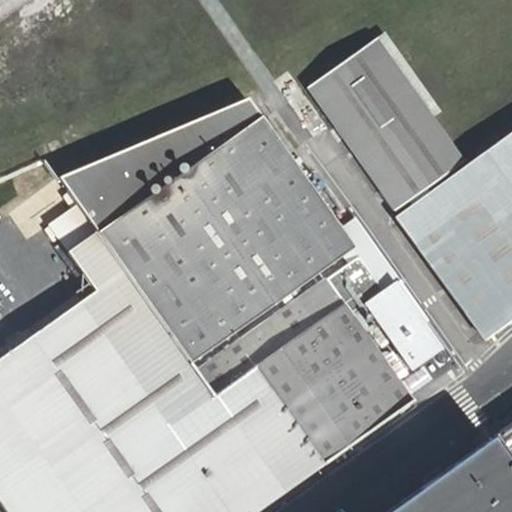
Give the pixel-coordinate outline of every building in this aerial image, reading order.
[(471,160),(384,40),(312,90),(399,209),(471,160)] [(192,366),(357,250),(250,98),(64,178),(97,226),(63,250),(93,291),(0,355),(0,511),(259,511),(418,398),(347,299),(212,395),(192,366)] [(496,342),(511,331),(511,144),(405,217),(496,342)] [(368,312),(413,377),(443,357),(399,292),(368,312)] [(511,511),(511,419),(378,511),(511,511)]
